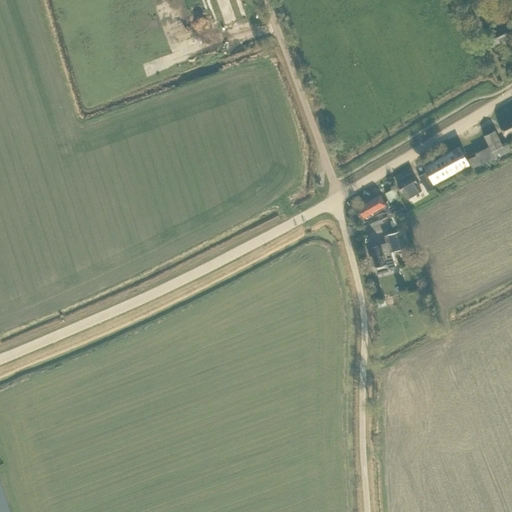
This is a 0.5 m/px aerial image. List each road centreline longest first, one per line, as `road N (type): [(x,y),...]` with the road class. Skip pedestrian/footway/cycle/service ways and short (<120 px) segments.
road 1 (tertiary): [(0,359),(160,290),(333,200)]
road 2 (unclassified): [(361,511),(356,296),(333,200)]
road 3 (unclassified): [(341,196),(266,0)]
road 4 (tertiary): [(341,196),(511,94)]
